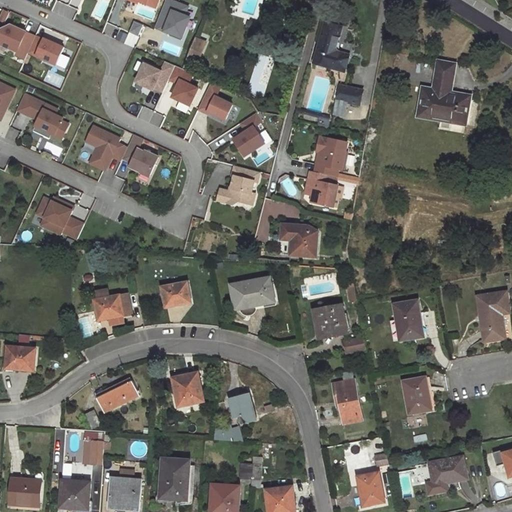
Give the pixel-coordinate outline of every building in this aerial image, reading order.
[(185,15),(188,7),(170,0),(166,0),(154,30),(164,34),(165,31),(171,33),(170,36),(181,40),(190,18),(185,15)] [(10,12),(3,9),(0,16),(0,21),(5,23),(10,12)] [(143,25),(134,21),(129,32),(138,36),(143,25)] [(255,31),(257,24),(247,21),(245,29),(255,31)] [(350,55),(338,52),(336,48),(342,27),(325,22),(313,63),(345,72),(350,55)] [(28,53),(36,36),(11,25),(2,29),(0,32),(0,43),(17,52),(16,55),(25,59),(28,53)] [(56,65),(64,47),(44,38),(44,40),(36,36),(28,53),(56,65)] [(195,72),(206,43),(196,39),(184,67),(195,72)] [(169,79),(175,66),(166,62),(162,72),(145,64),(137,82),(154,90),(155,88),(163,92),(169,79)] [(452,81),(455,65),(439,62),(436,78),(452,81)] [(191,105),(199,88),(189,84),(193,74),(183,69),(175,66),(169,79),(179,84),(173,97),(191,105)] [(450,93),(452,81),(436,78),(435,88),(445,89),(444,96),(456,98),(457,94),(450,93)] [(0,119),(1,120),(16,90),(0,82),(0,119)] [(225,120),(233,105),(216,97),(221,87),(211,82),(198,110),(208,114),(209,112),(225,120)] [(360,105),(363,90),(340,85),(334,114),(344,116),(347,102),(360,105)] [(466,120),(470,96),(457,94),(456,98),(444,96),(445,89),(435,88),(434,90),(423,88),(419,116),(440,120),(441,116),(466,120)] [(63,118),(56,115),(58,110),(25,94),(17,110),(31,116),(33,113),(40,116),(39,120),(36,126),(52,134),(62,139),(69,124),(62,121),(63,118)] [(468,125),(475,126),(477,103),(469,102),(468,125)] [(331,116),(298,107),(296,112),(320,119),(318,127),(327,129),(331,116)] [(266,143),(255,127),(263,121),(258,112),(241,123),(246,132),(234,140),(244,157),(266,143)] [(52,134),(36,126),(33,130),(50,138),(52,134)] [(128,148),(119,144),(121,139),(94,126),(87,141),(98,147),(90,163),(105,170),(110,160),(109,160),(111,156),(122,161),(123,159),(128,148)] [(149,177),(159,157),(145,151),(145,152),(139,149),(143,139),(134,134),(128,148),(123,159),(132,163),(130,167),(141,172),(141,173),(149,177)] [(343,170),(348,143),(321,137),(316,164),(317,164),(315,172),(338,176),(339,177),(340,174),(341,169),(343,170)] [(251,193),(254,182),(257,183),(260,172),(235,166),(232,176),(235,177),(231,192),(225,191),(222,202),(234,205),(240,202),(252,205),(255,194),(251,193)] [(335,184),(336,180),(338,180),(338,176),(315,172),(311,171),(306,194),(313,195),(312,202),(334,206),(334,205),(338,186),(338,185),(335,184)] [(342,196),(343,187),(338,186),(334,205),(337,206),(339,196),(342,196)] [(85,224),(70,217),(74,207),(63,202),(62,206),(52,201),(44,197),(36,214),(43,217),(42,219),(44,220),(41,225),(61,235),(62,232),(78,239),(85,224)] [(63,202),(54,197),(52,201),(62,206),(63,202)] [(317,257),(319,232),(309,231),(310,227),(283,225),(282,240),(292,241),(291,256),(317,257)] [(274,302),(270,278),(230,285),(235,310),(239,309),(240,312),(242,314),(245,315),(249,316),(251,315),(253,314),(254,313),(255,310),(256,306),(274,302)] [(191,300),(187,282),(162,288),(166,308),(186,304),(185,301),(191,300)] [(357,301),(353,283),(350,284),(347,285),(351,302),(357,301)] [(132,314),(127,294),(109,297),(108,289),(96,291),(98,299),(94,300),(98,319),(107,317),(107,319),(109,325),(125,323),(123,316),(132,314)] [(511,313),(508,292),(479,296),(486,341),(506,338),(503,320),(501,320),(501,314),(511,313)] [(425,336),(419,300),(396,304),(399,320),(402,340),(425,336)] [(348,333),(342,305),(314,311),(316,322),(319,321),(322,335),(336,332),(337,335),(348,333)] [(402,340),(399,320),(392,321),(395,341),(402,340)] [(322,335),(319,321),(316,322),(319,338),(337,335),(336,332),(322,335)] [(366,348),(364,337),(345,341),(347,352),(366,348)] [(34,368),(36,349),(8,347),(6,369),(28,371),(28,368),(34,368)] [(363,420),(355,379),(354,379),(352,372),(343,374),(344,382),(334,384),(337,403),(340,402),(341,407),(344,424),(363,420)] [(204,401),(198,373),(173,378),(179,406),(204,401)] [(432,409),(427,377),(405,381),(410,413),(432,409)] [(105,413),(140,395),(133,381),(98,398),(105,413)] [(255,419),(249,395),(231,400),(235,416),(240,415),(241,417),(243,416),(244,422),(255,419)] [(258,419),(251,395),(249,395),(255,419),(258,419)] [(87,407),(77,411),(84,426),(94,421),(87,407)] [(232,429),(231,423),(226,422),(217,422),(215,440),(235,441),(232,429)] [(244,442),(240,427),(232,429),(235,441),(244,442)] [(103,465),(105,434),(86,433),(84,463),(103,465)] [(511,450),(511,451),(510,447),(494,452),(498,466),(507,463),(510,473),(511,474),(511,450)] [(389,464),(387,453),(376,456),(377,466),(389,464)] [(262,465),(262,457),(254,457),(253,464),(262,465)] [(448,490),(446,480),(449,480),(449,482),(468,479),(464,457),(430,463),(433,482),(427,483),(429,494),(448,490)] [(188,495),(191,460),(163,458),(160,499),(171,499),(172,494),(188,495)] [(252,479),(253,464),(241,464),(240,478),(252,479)] [(261,480),(262,465),(253,464),(252,479),(261,480)] [(134,479),(134,472),(121,471),(120,478),(134,479)] [(385,501),(379,473),(359,477),(362,490),(365,505),(376,503),(385,501)] [(140,511),(142,480),(134,479),(120,478),(112,478),(110,508),(140,511)] [(40,506),(42,481),(12,479),(10,504),(40,506)] [(260,487),(261,480),(252,479),(252,487),(260,487)] [(89,510),(91,482),(62,480),(61,506),(77,507),(77,509),(89,510)] [(238,511),(240,486),(213,484),(210,511),(238,511)] [(296,511),(293,487),(267,490),(269,511),(296,511)] [(365,505),(362,490),(359,491),(363,508),(376,506),(376,503),(365,505)]
